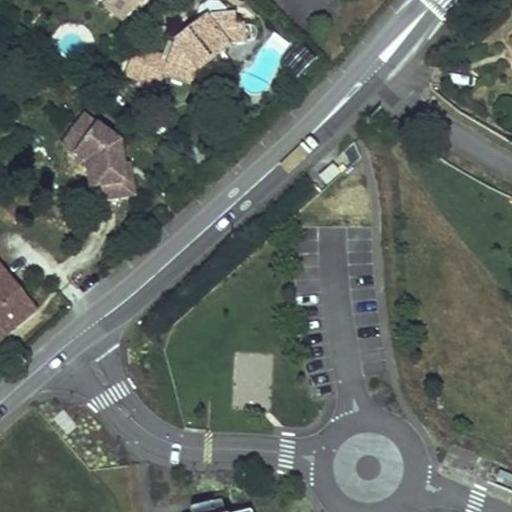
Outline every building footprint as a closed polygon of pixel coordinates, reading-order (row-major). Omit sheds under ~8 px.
[(126,0),(138,9),(145,0),(126,0)] [(218,27),(191,33),(164,55),(156,73),(124,60),(112,89),(124,94),(122,99),(148,109),(150,104),(178,115),(185,117),(189,116),(192,115),(194,112),(196,109),(197,108),(181,101),(190,78),(194,81),(211,66),(210,62),(230,58),(227,38),(220,40),(218,27)] [(234,37),(227,38),(230,58),(238,55),(241,50),(238,40),(234,37)] [(497,48),(493,43),(487,47),(491,53),(497,48)] [(98,130),(86,121),(63,149),(74,159),(98,130)] [(85,168),(89,208),(131,205),(128,171),(123,172),(121,149),(98,130),(74,159),(85,168)] [(332,162),(317,175),(326,185),(341,172),(332,162)] [(0,338),(37,309),(0,264),(0,338)] [(233,351),(230,407),(269,409),(272,353),(233,351)] [(222,511),(219,503),(190,509),(190,511),(222,511)]
